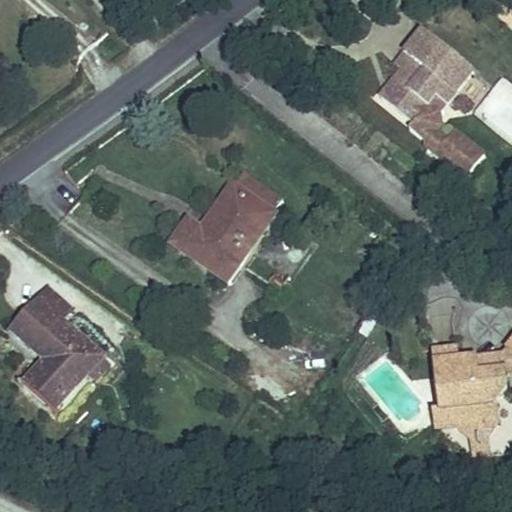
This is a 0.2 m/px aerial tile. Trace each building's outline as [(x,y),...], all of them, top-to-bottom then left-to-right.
[(468,65),(419,30),(407,22),(390,45),(402,54),(374,92),(409,116),(420,123),(442,91),(447,95),(468,65)] [(476,159),(467,152),(449,140),(439,154),(457,167),(466,173),(476,159)] [(222,283),(269,218),(279,204),(239,175),(228,190),(197,234),(186,226),(171,247),(222,283)] [(103,362),(107,357),(60,317),(67,309),(46,290),(12,329),(43,355),(20,382),(22,384),(55,413),(87,376),(95,383),(109,367),(103,362)] [(444,408),(436,410),(441,429),(458,425),(460,424),(487,436),(501,415),(494,396),(505,380),(501,364),(511,360),(511,337),(510,340),(511,341),(511,343),(492,348),(463,355),(453,357),(450,345),(430,350),(444,408)]
